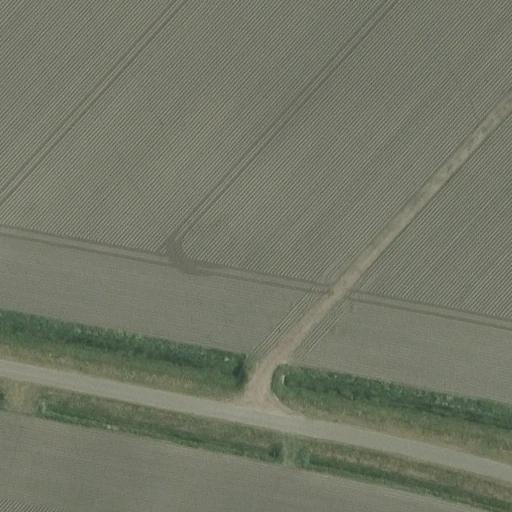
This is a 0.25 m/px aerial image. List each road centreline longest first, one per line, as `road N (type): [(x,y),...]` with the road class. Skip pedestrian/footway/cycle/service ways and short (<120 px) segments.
road 1 (unclassified): [(511,477),(401,447),(0,368)]
road 2 (unknown): [(267,421),(282,356),(303,323),(511,79)]
